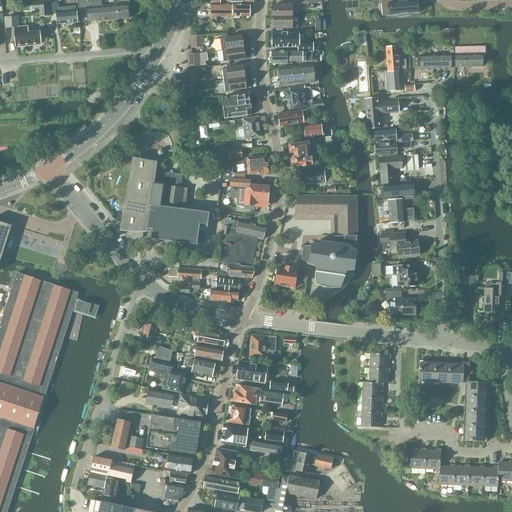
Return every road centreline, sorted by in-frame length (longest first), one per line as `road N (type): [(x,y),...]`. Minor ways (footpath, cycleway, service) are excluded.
road 1 (residential): [(244,319),(278,193),(259,62),(261,0)]
road 2 (residential): [(74,511),(72,490),(139,275)]
road 3 (residential): [(441,340),(429,96)]
road 4 (residential): [(244,319),(441,340)]
road 5 (residential): [(187,496),(244,319)]
road 6 (tertiary): [(49,168),(102,130),(160,49)]
road 7 (residential): [(0,63),(160,49)]
road 8 (residential): [(139,275),(49,168)]
road 9 (residential): [(511,448),(453,452),(446,433),(401,432)]
